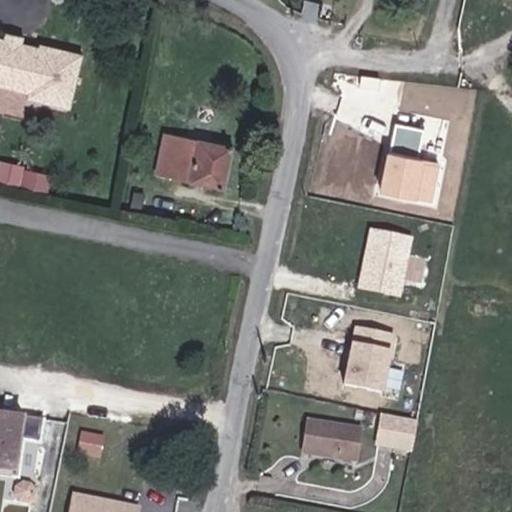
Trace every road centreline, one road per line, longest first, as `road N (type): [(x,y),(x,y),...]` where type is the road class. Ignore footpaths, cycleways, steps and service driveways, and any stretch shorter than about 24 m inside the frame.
road 1 (residential): [(222,0),(281,22),(301,129),(221,511)]
road 2 (unknown): [(511,108),(473,68),(422,56),(336,54),(291,78)]
road 3 (unknown): [(0,381),(240,420)]
